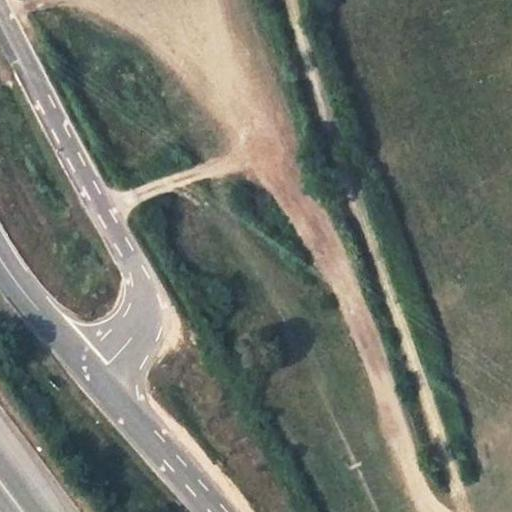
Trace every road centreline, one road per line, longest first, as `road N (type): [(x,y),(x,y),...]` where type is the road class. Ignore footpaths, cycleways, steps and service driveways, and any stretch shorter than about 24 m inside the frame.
road 1 (unknown): [(294,0),(291,20),(467,511)]
road 2 (residential): [(88,368),(124,339),(141,300),(130,261),(0,14)]
road 3 (tertiary): [(213,511),(88,368)]
road 4 (tertiary): [(88,368),(0,251)]
